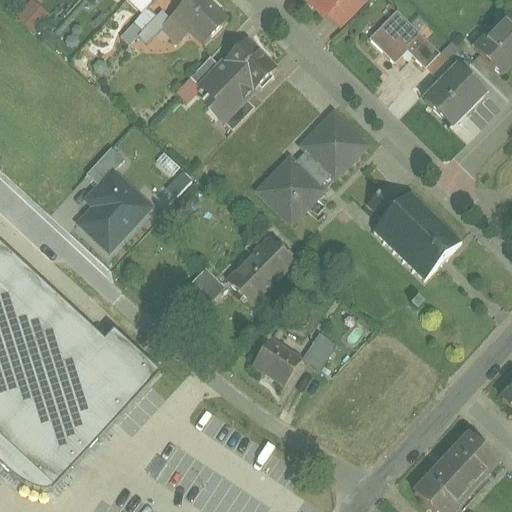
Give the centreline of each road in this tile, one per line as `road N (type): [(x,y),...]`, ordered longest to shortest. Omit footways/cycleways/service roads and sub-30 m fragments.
road 1 (residential): [(376,491),(0,194)]
road 2 (residential): [(450,185),(259,0)]
road 3 (residential): [(511,332),(376,491)]
